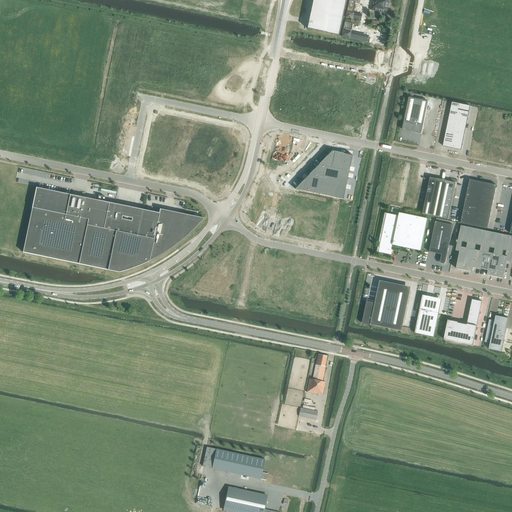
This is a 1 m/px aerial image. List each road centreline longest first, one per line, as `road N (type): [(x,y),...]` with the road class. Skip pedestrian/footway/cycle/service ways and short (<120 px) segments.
road 1 (unclassified): [(228,218),(257,240),(511,294)]
road 2 (unclassified): [(511,174),(260,122)]
road 3 (unclassified): [(260,122),(146,99),(129,181)]
road 4 (tertiary): [(356,353),(193,320)]
road 5 (tertiary): [(511,397),(356,353)]
road 6 (unclassified): [(354,358),(316,511)]
road 7 (unclassified): [(0,155),(129,181)]
